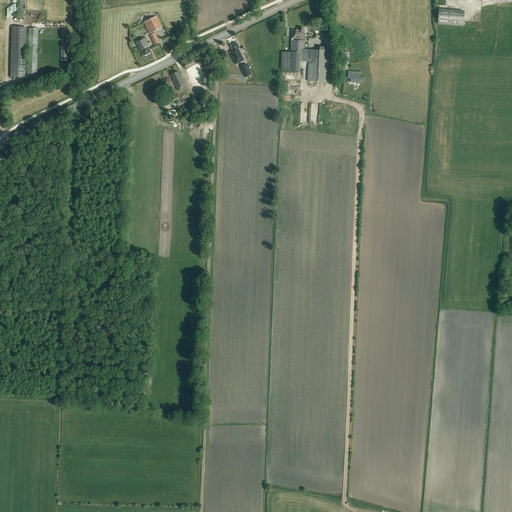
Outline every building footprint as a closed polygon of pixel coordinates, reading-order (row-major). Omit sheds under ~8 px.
[(17,0),(16,19),(25,19),(25,0),(17,0)] [(439,9),(438,24),(463,26),(464,11),(439,9)] [(149,34),(162,28),(156,17),(144,23),(149,34)] [(27,28),(21,28),(12,27),(11,78),(25,78),(27,28)] [(36,79),(37,53),(41,53),(41,50),(37,50),(38,28),(29,28),(27,78),(36,79)] [(328,82),(330,51),(325,51),(326,47),(320,47),(320,50),(304,50),(305,35),(304,35),(304,28),(299,28),(299,30),(291,30),(290,52),(281,52),(281,70),(300,71),(300,62),(304,62),(304,57),(309,58),(308,81),(328,82)] [(148,47),(149,46),(145,38),(136,42),(140,51),(141,50),(144,56),(151,52),(148,47)] [(233,51),(229,53),(236,65),(244,60),(238,49),(240,48),(237,43),(230,46),(233,51)] [(180,74),(179,74),(178,72),(171,75),(173,80),(172,80),(178,91),(187,86),(180,74)] [(348,72),(348,79),(350,79),(350,82),(360,83),(364,83),(364,78),(360,77),(360,72),(350,72),(348,72)] [(166,96),(170,104),(179,99),(177,95),(172,97),(170,93),(166,96)]
